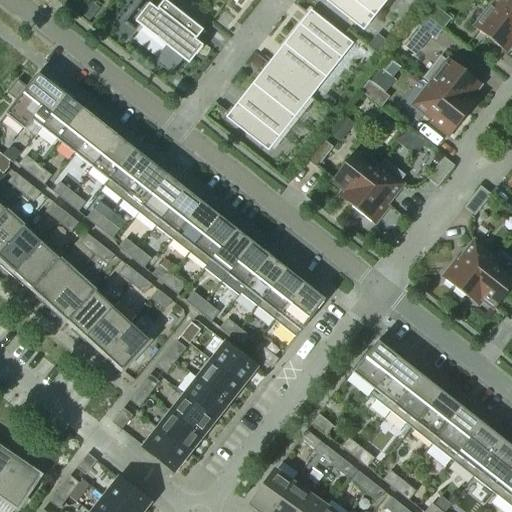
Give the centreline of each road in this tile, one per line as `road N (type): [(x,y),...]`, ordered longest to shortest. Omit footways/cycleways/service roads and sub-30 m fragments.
road 1 (residential): [(200,511),(376,284)]
road 2 (residential): [(376,284),(178,128)]
road 3 (residential): [(178,128),(10,0)]
road 4 (residential): [(511,392),(376,284)]
road 5 (residential): [(178,128),(277,0)]
road 6 (residential): [(376,284),(476,164)]
